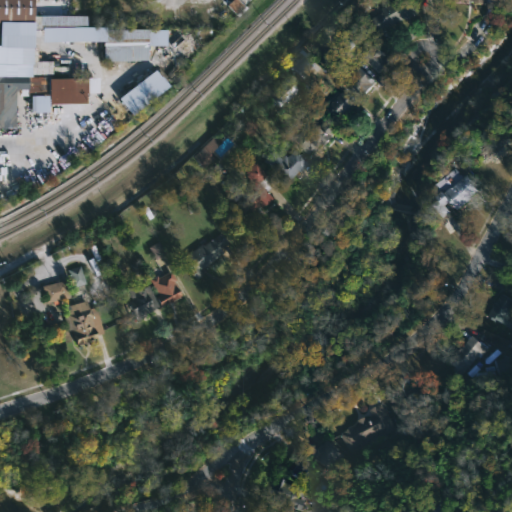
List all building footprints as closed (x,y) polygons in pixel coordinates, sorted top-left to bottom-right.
[(0,0),(32,0),(32,14),(85,14),(85,27),(41,27),(41,32),(32,32),(32,34),(0,34),(0,0)] [(249,0),(236,12),(228,2),(230,0),(249,0)] [(410,0),(418,13),(407,19),(406,17),(381,31),(373,17),(384,10),(382,8),(395,0),(410,0)] [(109,45),(101,45),(101,28),(148,27),(147,45),(109,45)] [(391,59),(381,71),(364,56),(376,42),(388,52),(386,55),(391,59)] [(54,60),(53,74),(21,74),(21,63),(0,62),(0,45),(39,46),(39,60),(54,60)] [(313,70),(305,78),(294,66),(309,52),(320,63),(313,70)] [(360,94),(359,96),(345,83),(360,65),(375,78),(360,94)] [(116,98),(129,115),(166,87),(153,70),(116,98)] [(0,74),(7,74),(7,76),(50,76),(50,95),(20,95),(20,89),(2,88),(2,128),(0,127),(0,74)] [(0,75),(0,127),(14,128),(15,89),(28,90),(28,77),(0,75)] [(295,93),(282,105),(271,94),(289,77),(300,88),(295,93)] [(346,94),(348,96),(351,93),(357,99),(354,102),(358,106),(346,119),(338,112),(335,115),(328,108),(343,91),(346,94)] [(320,110),(340,126),(325,146),(321,143),(318,145),(315,142),(307,151),(292,138),(310,116),(313,118),(320,110)] [(206,167),(204,168),(192,156),(215,134),(222,141),(209,153),(214,159),(206,167)] [(294,149),(308,161),(299,171),(297,170),(285,183),(261,162),(272,150),(278,156),(278,155),(281,157),(283,154),(286,157),(294,149)] [(273,185),(266,191),(272,197),(261,207),(257,203),(245,214),(223,190),(233,180),(240,188),(251,179),(245,172),(255,162),(275,183),(273,185)] [(451,172),(460,183),(471,173),(484,189),(455,213),(448,205),(441,212),(433,202),(446,188),(441,181),(451,172)] [(220,232),(227,243),(220,249),(222,252),(200,269),(203,273),(195,279),(180,259),(201,243),(202,245),(220,232)] [(164,255),(157,242),(148,247),(155,260),(164,255)] [(71,288),(85,284),(80,266),(66,270),(71,288)] [(170,270),(175,279),(173,281),(181,294),(161,306),(156,298),(159,296),(149,279),(156,275),(157,278),(170,270)] [(68,297),(45,302),(41,286),(64,280),(68,297)] [(140,284),(142,288),(148,285),(155,301),(151,303),(155,311),(136,321),(121,291),(140,282),(140,284)] [(511,301),(505,314),(511,319),(506,329),(484,316),(490,307),(489,306),(499,293),(511,301)] [(87,307),(88,308),(95,306),(103,333),(95,335),(96,339),(76,345),(71,327),(66,328),(63,317),(67,316),(65,306),(86,300),(87,307)] [(477,332),(487,343),(454,376),(441,363),(469,335),(471,338),(477,332)] [(407,397),(412,408),(415,406),(420,420),(405,427),(397,408),(393,410),(390,405),(407,397)] [(384,432),(381,434),(380,432),(352,452),(340,434),(380,405),(394,425),(384,432)] [(340,447),(321,472),(314,467),(317,462),(305,454),(313,443),(319,448),(327,437),(340,447)] [(315,472),(305,484),(291,472),(306,455),(316,463),(311,468),(315,472)] [(302,510),(269,496),(277,476),(286,480),(286,482),(305,490),(302,498),(306,500),(302,510)]
